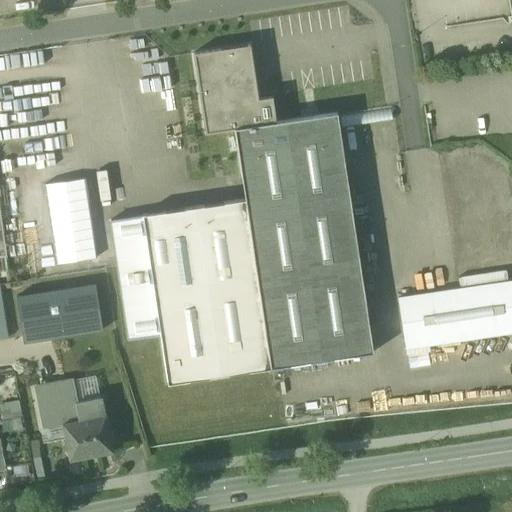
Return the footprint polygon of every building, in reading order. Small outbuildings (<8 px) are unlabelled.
[(56,0),(39,0),(41,9),(58,5),(56,0)] [(250,44),(193,52),(205,134),(235,129),(276,122),(272,96),(258,98),(250,44)] [(245,199),(270,368),(373,352),(337,113),(276,122),(235,129),(245,199)] [(57,263),(96,257),(84,180),(46,185),(57,263)] [(270,368),(245,199),(143,214),(160,335),(168,383),(270,368)] [(143,214),(111,220),(129,340),(160,335),(143,214)] [(511,281),(398,298),(405,348),(511,331),(511,281)] [(87,420),(72,423),(77,458),(120,452),(111,394),(84,398),(87,420)] [(0,414),(4,430),(23,425),(17,397),(0,401),(0,414)] [(0,466),(13,464),(8,434),(0,435),(0,466)]
